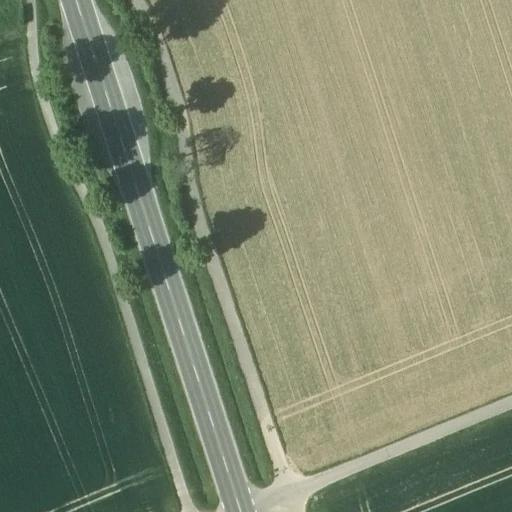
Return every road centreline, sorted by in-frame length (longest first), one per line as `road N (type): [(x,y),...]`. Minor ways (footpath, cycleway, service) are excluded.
road 1 (track): [(29,0),(34,71),(51,128),(102,237),(190,511)]
road 2 (secondary): [(76,0),(240,511)]
road 3 (track): [(288,496),(191,205),(161,48),(135,0)]
road 4 (track): [(288,496),(511,404)]
